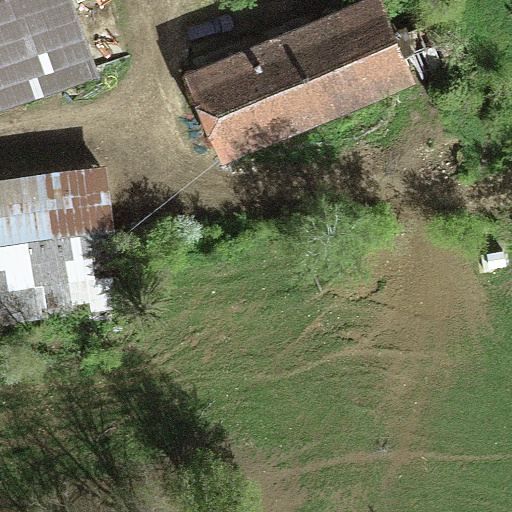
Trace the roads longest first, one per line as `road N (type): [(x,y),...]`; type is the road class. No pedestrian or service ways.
road 1 (track): [(142,123),(172,168),(208,188),(363,197),(511,185)]
road 2 (unclassified): [(0,154),(142,123)]
road 3 (track): [(142,123),(151,0)]
